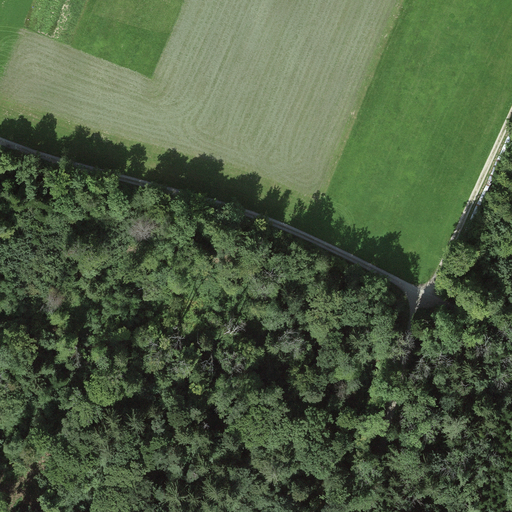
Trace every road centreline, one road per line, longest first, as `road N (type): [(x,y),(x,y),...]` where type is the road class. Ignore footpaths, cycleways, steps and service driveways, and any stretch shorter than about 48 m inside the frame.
road 1 (track): [(421,297),(254,216),(0,139)]
road 2 (track): [(373,511),(421,297)]
road 3 (track): [(511,116),(421,297)]
